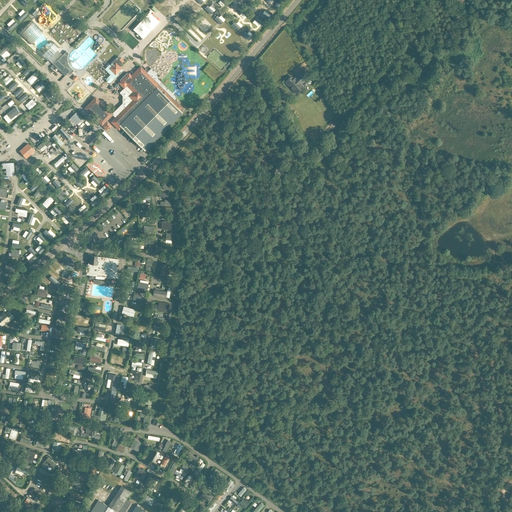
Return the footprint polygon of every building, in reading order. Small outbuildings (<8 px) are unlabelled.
[(281,0),(279,0),(275,6),(278,9),(283,2),(281,0)] [(248,2),(246,6),(254,12),(257,8),(250,4),(248,2)] [(207,5),(204,8),(210,14),(213,12),(209,7),(207,5)] [(244,9),(241,13),(242,13),(247,16),(249,18),(251,14),(244,9)] [(20,16),(17,18),(20,21),(28,14),(25,11),(25,12),(20,16)] [(261,11),(258,15),(267,21),(269,17),(263,13),(261,11)] [(217,15),(214,18),(220,25),(223,22),(219,17),(217,15)] [(256,17),(254,20),(255,20),(261,25),(263,26),(265,23),(256,17)] [(9,26),(7,28),(9,31),(17,24),(15,21),(9,26)] [(234,22),(232,25),(238,30),(241,27),(236,23),(234,22)] [(245,32),(243,35),(249,41),(252,38),(247,34),(245,32)] [(57,50),(48,59),(49,60),(53,64),(57,60),(62,55),(57,50)] [(57,60),(53,64),(61,72),(66,66),(70,70),(68,73),(70,74),(73,71),(70,68),(69,66),(68,65),(68,63),(67,62),(67,60),(67,58),(67,57),(67,55),(68,53),(66,51),(62,55),(57,60)] [(118,56),(117,57),(109,64),(112,66),(109,69),(116,75),(122,69),(120,67),(123,64),(119,60),(120,58),(118,56)] [(19,57),(16,60),(18,62),(22,66),(25,63),(19,57)] [(66,66),(61,72),(65,76),(68,73),(70,70),(66,66)] [(121,127),(145,151),(182,113),(179,110),(181,107),(140,66),(131,75),(129,73),(128,74),(127,73),(121,78),(120,80),(121,81),(119,83),(124,88),(119,93),(122,95),(122,96),(122,103),(119,106),(123,110),(111,122),(119,130),(121,127)] [(310,77),(307,74),(304,70),(292,81),(290,78),(286,82),(296,94),(304,87),(301,84),(310,77)] [(42,80),(34,87),(36,90),(37,89),(43,84),(45,83),(42,80)] [(51,87),(48,90),(52,94),(54,96),(57,93),(51,87)] [(94,102),(93,100),(84,108),(102,125),(113,114),(98,100),(97,102),(94,102)] [(71,118),(78,125),(83,120),(76,113),(71,118)] [(325,129),(330,133),(337,125),(331,121),(325,129)] [(48,138),(45,141),(46,142),(51,146),(51,147),(54,144),(48,138)] [(34,151),(28,144),(20,151),(26,158),(34,151)] [(56,147),(54,149),(55,151),(59,155),(62,152),(56,147)] [(64,156),(61,159),(62,160),(66,164),(66,165),(69,162),(64,156)] [(2,163),(2,168),(6,168),(6,176),(14,175),(14,163),(2,163)] [(72,164),(70,167),(74,171),(75,172),(78,169),(72,164)] [(85,167),(79,173),(82,176),(84,175),(88,171),(88,170),(85,167)] [(34,168),(31,171),(37,177),(40,174),(35,170),(34,168)] [(24,170),(21,172),(23,174),(28,179),(29,180),(32,177),(24,170)] [(42,176),(39,179),(45,185),(48,182),(43,178),(42,176)] [(94,176),(91,179),(93,181),(97,185),(100,182),(94,176)] [(166,179),(157,179),(157,183),(161,183),(161,185),(163,185),(163,190),(169,190),(169,187),(166,187),(166,179)] [(42,187),(35,193),(38,196),(45,190),(42,187)] [(100,193),(98,194),(101,197),(109,190),(106,187),(100,193)] [(160,205),(169,206),(172,206),(172,202),(169,202),(170,193),(163,192),(163,193),(160,193),(159,197),(165,198),(165,202),(160,201),(160,205)] [(59,193),(56,196),(61,202),(64,199),(63,198),(59,193)] [(47,194),(40,200),(43,203),(49,197),(47,194)] [(92,201),(90,203),(93,206),(99,200),(97,197),(92,201)] [(52,199),(45,205),(48,208),(55,202),(52,199)] [(55,207),(52,210),(57,214),(58,216),(61,213),(55,207)] [(80,212),(77,213),(80,217),(88,210),(86,207),(80,212)] [(66,214),(63,217),(68,222),(70,224),(73,221),(66,214)] [(162,221),(161,229),(170,230),(171,222),(162,221)] [(46,229),(43,232),(51,240),(53,237),(48,231),(46,229)] [(40,233),(37,236),(38,237),(43,241),(46,238),(40,233)] [(166,236),(166,240),(172,240),(171,243),(175,243),(175,247),(178,248),(178,244),(178,241),(177,241),(177,240),(176,240),(177,235),(169,233),(168,236),(166,236)] [(124,243),(124,246),(126,247),(125,250),(136,251),(137,248),(138,248),(139,245),(124,243)] [(37,251),(40,254),(45,248),(42,245),(41,247),(37,251)] [(31,247),(28,249),(33,255),(36,253),(31,247)] [(28,259),(27,260),(30,263),(36,258),(34,255),(33,255),(28,259)] [(66,255),(63,259),(63,258),(66,261),(66,262),(72,267),(76,263),(66,255)] [(91,255),(90,263),(98,264),(99,257),(91,255)] [(98,264),(90,263),(89,265),(87,264),(86,273),(88,273),(108,276),(107,278),(121,279),(121,272),(117,272),(119,259),(99,257),(98,264)] [(164,258),(163,262),(167,262),(167,265),(175,267),(176,260),(164,258)] [(0,292),(19,276),(26,270),(19,264),(4,262),(3,272),(3,273),(2,275),(1,277),(0,278),(0,279),(0,292)] [(156,278),(163,280),(166,263),(160,262),(156,278)] [(52,276),(49,279),(57,286),(60,283),(52,276)] [(138,282),(137,289),(147,291),(148,284),(142,282),(142,281),(140,280),(140,282),(138,282)] [(125,285),(123,298),(127,298),(127,292),(131,293),(131,291),(133,292),(133,290),(131,290),(132,288),(128,288),(129,286),(125,285)] [(38,288),(37,295),(45,297),(46,290),(43,289),(44,287),(40,286),(39,288),(38,288)] [(20,293),(17,295),(25,303),(27,300),(20,293)] [(146,299),(141,298),(141,296),(138,295),(135,294),(134,294),(133,300),(145,303),(146,299)] [(158,310),(158,311),(168,312),(169,309),(168,309),(169,304),(162,302),(161,305),(158,305),(158,310)] [(124,306),(122,313),(133,316),(135,310),(124,306)] [(14,317),(12,315),(9,311),(5,314),(4,312),(0,315),(0,326),(1,327),(9,320),(9,321),(14,317)] [(57,313),(57,316),(59,317),(65,318),(64,321),(68,322),(69,316),(57,313)] [(95,326),(94,329),(105,331),(105,327),(99,326),(100,320),(96,319),(95,326)] [(77,329),(77,331),(77,332),(79,332),(79,331),(80,331),(85,332),(85,335),(85,336),(89,337),(90,328),(78,327),(77,329)] [(157,327),(156,331),(160,332),(159,336),(163,337),(165,329),(157,327)] [(95,336),(94,339),(105,342),(106,339),(100,337),(101,334),(97,333),(96,336),(95,336)] [(140,337),(138,343),(147,345),(147,342),(148,338),(145,338),(146,335),(142,334),(141,337),(140,337)] [(35,341),(34,344),(41,345),(40,349),(43,350),(44,342),(35,341)] [(55,341),(54,344),(58,345),(58,348),(64,349),(64,346),(65,346),(65,343),(58,341),(55,341)] [(76,341),(75,346),(80,346),(82,346),(82,349),(85,350),(86,343),(76,341)] [(12,349),(12,350),(19,351),(20,343),(13,342),(13,343),(12,349)] [(94,345),(93,349),(104,351),(105,348),(102,347),(103,344),(98,343),(97,343),(96,346),(94,345)] [(75,356),(73,363),(83,365),(85,357),(75,356)] [(131,370),(130,373),(135,374),(134,381),(138,382),(140,372),(131,370)] [(109,374),(108,381),(111,382),(109,388),(114,389),(113,389),(116,390),(116,389),(118,376),(109,374)] [(89,383),(86,390),(88,391),(88,390),(90,391),(89,394),(94,395),(98,384),(89,382),(89,383)] [(146,386),(145,390),(150,391),(150,393),(152,394),(153,390),(154,389),(153,389),(154,385),(149,384),(149,386),(149,385),(149,386),(146,386)] [(143,399),(142,403),(145,404),(150,404),(152,397),(149,396),(148,400),(146,400),(143,399)] [(43,399),(42,405),(44,406),(43,408),(43,410),(47,411),(48,404),(51,405),(51,400),(48,400),(43,399)] [(94,416),(94,418),(105,420),(106,415),(107,412),(105,412),(103,411),(104,408),(100,407),(100,410),(99,410),(98,416),(94,416)] [(78,413),(78,416),(82,417),(86,417),(89,418),(90,412),(89,412),(89,408),(85,408),(84,414),(83,414),(83,413),(78,413)] [(114,412),(113,421),(117,422),(117,423),(120,423),(121,419),(119,419),(120,415),(120,413),(117,412),(114,412)] [(39,419),(37,425),(40,426),(39,430),(45,432),(46,426),(48,426),(49,423),(41,421),(41,420),(39,419)] [(28,424),(26,430),(35,433),(37,427),(28,424)] [(81,433),(80,436),(88,437),(90,429),(87,429),(86,433),(81,433)] [(92,434),(92,437),(95,437),(95,438),(99,439),(100,435),(96,434),(96,431),(93,430),(92,434)] [(114,440),(112,445),(116,447),(120,438),(116,435),(114,440)] [(37,438),(35,445),(44,448),(46,441),(37,438)] [(134,439),(130,447),(137,451),(141,443),(134,439)] [(167,440),(163,450),(166,452),(166,451),(171,442),(167,440)] [(54,442),(52,450),(58,451),(59,445),(60,445),(60,443),(54,442)] [(28,451),(25,461),(32,463),(34,457),(36,458),(37,455),(35,454),(28,451)] [(190,454),(189,456),(192,458),(193,459),(190,464),(191,464),(190,466),(192,467),(192,466),(193,466),(196,461),(199,456),(197,455),(196,457),(190,454)] [(48,457),(46,460),(51,464),(50,466),(52,467),(53,466),(54,466),(56,464),(48,457)] [(5,462),(3,464),(5,465),(4,467),(7,469),(5,473),(8,474),(12,466),(5,462)] [(172,466),(168,472),(170,474),(172,472),(173,473),(176,469),(174,468),(177,464),(174,463),(172,466)] [(17,466),(15,472),(22,475),(23,472),(27,473),(28,470),(17,466)] [(112,471),(111,473),(116,475),(117,473),(119,475),(123,468),(117,466),(114,472),(112,471)] [(38,471),(48,477),(50,473),(40,468),(38,471)] [(136,472),(135,475),(137,476),(139,477),(141,478),(142,476),(142,475),(143,474),(144,472),(142,470),(142,471),(140,469),(138,468),(137,470),(137,471),(136,472)] [(216,469),(210,477),(215,481),(216,479),(217,479),(218,478),(221,481),(224,477),(225,476),(216,469)] [(86,482),(89,485),(94,480),(85,472),(82,476),(87,480),(86,482)] [(150,474),(145,484),(147,485),(153,476),(150,474)] [(73,480),(72,484),(76,485),(75,489),(78,491),(81,483),(73,480)] [(155,486),(154,488),(157,490),(162,482),(159,480),(155,486)] [(191,484),(189,486),(191,487),(190,488),(193,490),(198,482),(195,480),(192,485),(191,484)] [(48,493),(48,494),(56,498),(60,490),(51,487),(48,493)] [(244,487),(238,494),(241,496),(247,490),(244,487)] [(33,489),(31,492),(34,495),(36,497),(39,499),(41,496),(33,489)] [(117,511),(129,495),(119,489),(108,506),(98,500),(90,511),(117,511)] [(205,490),(201,496),(209,502),(214,496),(205,490)] [(222,491),(216,497),(219,500),(225,493),(222,491)] [(145,495),(142,500),(150,505),(152,502),(150,501),(151,498),(145,495)] [(231,497),(229,499),(236,505),(238,502),(231,497)] [(241,498),(239,501),(240,502),(239,502),(245,507),(248,503),(243,498),(242,499),(241,498)] [(214,502),(208,509),(211,511),(217,504),(214,502)] [(262,502),(252,511),(258,511),(265,505),(262,502)]
